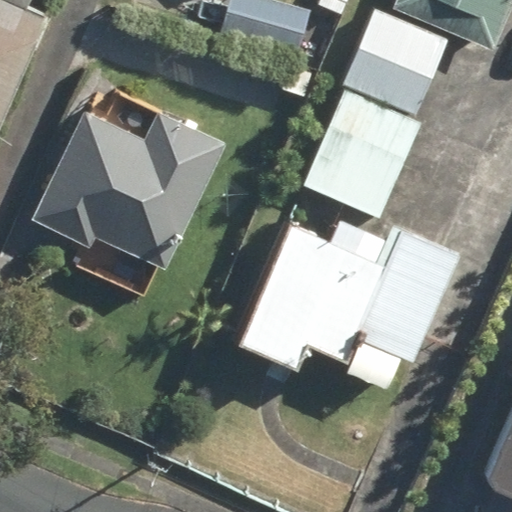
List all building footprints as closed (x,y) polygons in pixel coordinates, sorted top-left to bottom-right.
[(0,0),(0,136),(49,19),(28,10),(31,0),(0,0)] [(314,7),(291,0),(226,0),(216,33),(299,58),(314,7)] [(496,43),(511,2),(511,0),(397,0),(397,2),(496,43)] [(449,36),(375,9),(347,86),(420,113),(449,36)] [(419,124),(346,91),(306,182),(379,215),(419,124)] [(92,245),(96,234),(167,264),(221,137),(154,108),(145,130),(78,102),(33,207),(29,218),(92,245)] [(342,213),(332,235),(302,221),(246,342),(299,367),(311,342),(345,358),(390,262),(380,257),(390,235),(342,213)] [(511,511),(511,417),(488,473),(491,474),(491,476),(492,477),(493,479),(493,480),(494,481),(495,483),(482,511),(511,511)]
